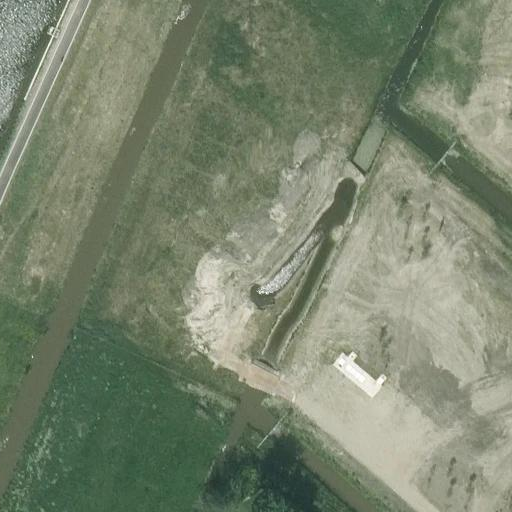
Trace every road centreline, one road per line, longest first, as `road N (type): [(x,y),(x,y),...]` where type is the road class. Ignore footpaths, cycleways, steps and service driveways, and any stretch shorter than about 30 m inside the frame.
road 1 (motorway): [(0,37),(511,470)]
road 2 (motorway): [(511,380),(64,0)]
road 3 (unclassified): [(0,188),(84,0)]
